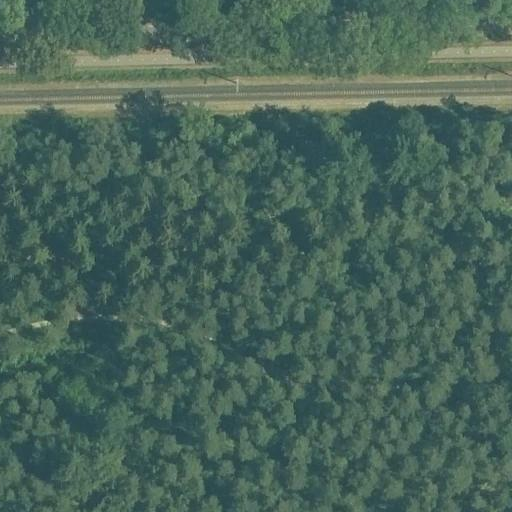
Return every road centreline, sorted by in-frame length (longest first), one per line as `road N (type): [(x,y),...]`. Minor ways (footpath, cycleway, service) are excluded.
road 1 (track): [(511,237),(238,193),(0,212)]
road 2 (tertiary): [(511,16),(0,29)]
